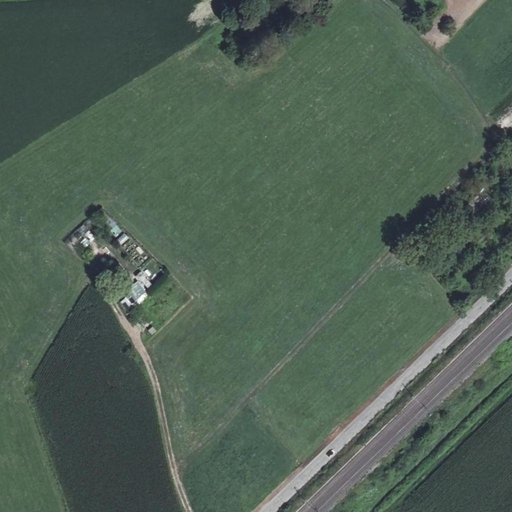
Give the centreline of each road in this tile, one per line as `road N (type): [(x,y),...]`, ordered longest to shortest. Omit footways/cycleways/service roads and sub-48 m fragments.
road 1 (track): [(173,475),(504,135),(388,0)]
road 2 (tertiary): [(511,278),(269,511)]
road 3 (track): [(187,511),(155,384),(110,300)]
road 4 (track): [(511,385),(388,508)]
